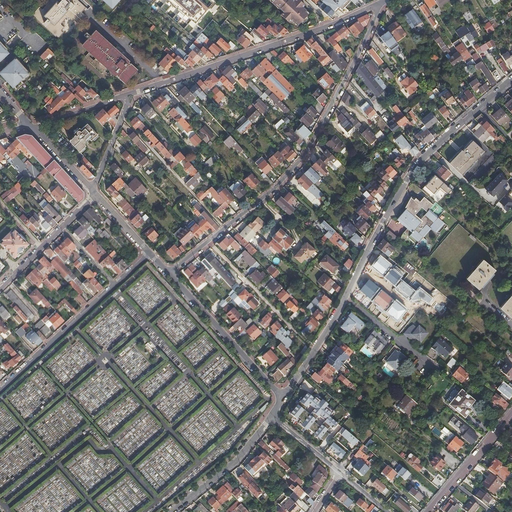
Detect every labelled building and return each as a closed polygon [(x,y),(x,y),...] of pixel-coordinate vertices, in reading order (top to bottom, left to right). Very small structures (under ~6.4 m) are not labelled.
[(40,7),(30,17),(34,20),(35,18),(56,36),(58,38),(63,33),(61,30),(64,27),(61,24),(67,17),(69,18),(69,17),(73,21),(74,20),(78,23),(86,16),(82,12),(86,8),(77,0),(51,0),(43,9),(40,7)] [(168,0),(195,23),(208,8),(198,0),(168,0)] [(305,11),(306,10),(302,7),(304,4),(299,0),(293,0),(294,0),(293,0),(268,0),(274,5),(275,5),(283,11),(280,15),(288,22),(290,20),(294,23),(295,22),(298,24),(299,23),(300,21),(302,23),(307,18),(305,16),(307,13),(305,11)] [(322,10),(330,17),(333,14),(334,12),(333,11),(320,0),(317,0),(320,3),(319,4),(322,6),(323,7),(324,8),(322,10)] [(320,0),(333,11),(336,8),(338,6),(339,7),(342,5),(347,1),(345,0),(320,0)] [(336,8),(333,11),(334,12),(335,13),(340,8),(341,9),(344,6),(344,7),(348,2),(349,0),(345,0),(347,1),(342,5),(339,7),(338,6),(336,8)] [(424,4),(420,7),(432,26),(436,23),(434,20),(435,19),(424,4)] [(404,15),(403,16),(411,28),(415,33),(419,29),(415,23),(418,21),(411,11),(408,13),(407,13),(404,15)] [(468,11),(463,15),(467,21),(473,17),(468,11)] [(358,20),(364,27),(365,27),(366,25),(369,18),(367,15),(364,16),(358,20)] [(265,21),(265,22),(267,23),(272,27),(275,30),(278,33),(282,36),(287,31),(280,24),(277,27),(276,26),(267,19),(265,21)] [(394,40),(395,41),(405,34),(395,21),(386,28),(391,35),(394,40)] [(489,21),(483,25),(488,33),(494,29),(489,21)] [(349,29),(355,36),(363,29),(357,22),(349,29)] [(260,24),(275,36),(278,33),(275,30),(272,27),(267,23),(265,26),(262,23),(260,24)] [(347,32),(343,28),(342,27),(336,32),(341,38),(347,33),(347,32)] [(467,29),(457,35),(460,38),(465,35),(470,32),(469,31),(467,29)] [(90,35),(87,32),(84,35),(88,39),(82,45),(97,57),(93,61),(104,71),(108,67),(118,76),(117,77),(124,83),(138,69),(130,63),(128,62),(129,61),(121,53),(120,54),(95,31),(88,38),(88,37),(90,35)] [(383,34),(380,37),(380,38),(386,46),(394,40),(391,35),(387,31),(383,34)] [(336,42),(341,38),(336,32),(327,39),(338,52),(341,49),(337,43),(336,42)] [(450,57),(453,55),(448,48),(437,32),(435,33),(436,34),(432,37),(437,43),(438,42),(439,45),(444,52),(446,51),(447,51),(449,54),(448,54),(450,57)] [(202,33),(196,40),(201,44),(207,37),(202,33)] [(242,35),(237,41),(245,48),(250,41),(242,35)] [(339,69),(327,54),(320,46),(318,44),(315,40),(312,37),(306,42),(312,48),(314,47),(319,52),(320,51),(322,54),(317,59),(319,61),(323,65),(328,61),(330,64),(336,71),(339,69)] [(221,38),(217,42),(226,51),(230,46),(232,48),(234,44),(230,40),(227,43),(221,38)] [(318,44),(320,46),(323,44),(317,38),(315,40),(318,44)] [(491,39),(485,43),(488,48),(494,44),(491,39)] [(206,55),(209,58),(212,55),(203,46),(201,44),(196,40),(193,44),(196,46),(200,50),(204,54),(206,55)] [(371,40),(369,45),(371,48),(375,53),(379,50),(371,40)] [(455,42),(452,43),(454,45),(458,52),(461,56),(463,59),(464,60),(465,60),(470,56),(462,44),(458,46),(455,42)] [(221,50),(213,43),(209,48),(216,54),(221,50)] [(193,50),(201,57),(202,56),(204,58),(206,55),(204,54),(200,50),(196,46),(193,44),(190,47),(193,50)] [(312,54),(304,45),(296,52),(304,61),(312,54)] [(53,53),(48,48),(44,53),(40,57),(43,60),(50,53),(52,55),(53,53)] [(379,65),(381,63),(382,62),(375,53),(371,48),(368,51),(371,55),(374,58),(379,65)] [(477,64),(481,61),(473,49),(469,52),(477,64)] [(9,54),(6,50),(2,54),(5,56),(0,60),(0,61),(0,62),(9,54)] [(195,62),(188,55),(182,50),(177,55),(185,62),(191,67),(195,62)] [(201,57),(193,50),(188,55),(195,62),(196,63),(201,57)] [(341,70),(348,64),(342,57),(339,59),(332,50),(327,54),(339,69),(341,70)] [(294,62),(284,51),(278,57),(284,63),(289,59),(291,61),(290,62),(292,65),(294,62)] [(177,55),(175,52),(173,54),(173,53),(170,56),(177,62),(181,66),(185,62),(177,55)] [(458,52),(453,55),(450,57),(448,59),(453,66),(457,63),(460,61),(463,59),(461,56),(458,52)] [(508,52),(502,55),(507,65),(511,61),(511,58),(511,56),(508,52)] [(168,54),(159,64),(160,65),(164,68),(167,72),(177,62),(170,56),(169,55),(168,54)] [(288,94),(294,88),(276,69),(275,69),(265,58),(259,63),(268,72),(270,74),(262,82),(268,88),(269,89),(273,93),(276,96),(280,101),(288,94)] [(496,58),(495,58),(497,61),(504,72),(506,76),(508,74),(505,71),(507,70),(500,58),(497,60),(496,58)] [(5,68),(4,69),(1,72),(6,78),(5,79),(16,91),(30,79),(27,76),(30,73),(17,59),(14,62),(13,61),(9,65),(6,69),(5,68)] [(379,70),(371,60),(365,65),(373,75),(379,70)] [(494,87),(497,84),(496,83),(481,61),(474,66),(477,70),(481,67),(483,70),(494,87)] [(374,79),(361,62),(357,68),(355,72),(376,97),(381,93),(382,94),(383,93),(384,95),(386,93),(380,86),(374,79)] [(259,63),(251,71),(262,82),(270,74),(268,72),(259,63)] [(237,73),(229,65),(225,69),(221,73),(223,75),(233,85),(236,82),(232,78),(237,73)] [(247,67),(240,74),(246,80),(252,73),(247,67)] [(384,76),(386,78),(388,76),(390,78),(394,76),(387,68),(384,70),(385,71),(387,74),(384,76)] [(402,81),(387,68),(394,76),(390,78),(388,80),(409,107),(420,99),(416,94),(414,91),(409,95),(399,83),(402,81)] [(218,79),(212,73),(203,82),(210,91),(212,89),(216,86),(217,87),(221,84),(220,83),(221,82),(218,79)] [(326,73),(318,80),(324,88),(333,81),(326,73)] [(233,85),(223,75),(218,79),(221,82),(222,83),(229,90),(234,86),(233,85)] [(376,77),(374,79),(380,86),(383,83),(376,75),(375,76),(376,77)] [(247,83),(241,77),(238,80),(244,86),(247,83)] [(405,79),(415,91),(416,90),(415,87),(418,85),(411,77),(408,79),(407,77),(405,79)] [(478,88),(482,86),(479,82),(476,78),(469,83),(474,91),(478,88)] [(414,91),(415,91),(405,79),(402,81),(399,83),(409,95),(414,91)] [(203,82),(201,80),(197,83),(207,94),(211,91),(210,91),(203,82)] [(362,95),(364,93),(352,81),(351,82),(362,95)] [(247,83),(253,90),(255,88),(256,87),(252,83),(251,83),(249,82),(247,83)] [(196,84),(189,90),(195,97),(197,94),(201,98),(206,94),(202,90),(196,84)] [(56,95),(60,91),(54,85),(50,89),(56,95)] [(75,89),(83,97),(84,96),(87,93),(83,89),(81,87),(79,85),(75,89)] [(61,98),(65,102),(67,104),(75,97),(66,89),(63,86),(61,88),(65,93),(61,98)] [(189,90),(185,86),(178,93),(188,103),(195,97),(189,90)] [(221,99),(225,95),(217,87),(216,86),(212,89),(221,99)] [(482,86),(478,88),(483,95),(486,93),(485,91),(482,86)] [(75,97),(82,103),(86,99),(83,97),(75,89),(73,87),(71,90),(67,87),(66,89),(75,97)] [(97,94),(90,88),(89,90),(85,87),(83,89),(87,93),(93,99),(97,94)] [(320,103),(326,97),(318,88),(311,94),(320,103)] [(447,106),(454,101),(445,89),(439,94),(436,90),(433,92),(434,94),(435,96),(437,98),(440,96),(447,106)] [(474,97),(471,92),(469,89),(464,92),(467,96),(468,98),(471,102),(472,102),(470,100),(474,97)] [(352,99),(345,91),(344,93),(351,100),(352,99)] [(462,98),(466,104),(467,105),(471,102),(468,98),(467,96),(464,92),(466,94),(467,96),(462,99),(462,98)] [(351,100),(344,93),(340,100),(345,105),(347,105),(351,100)] [(152,103),(160,111),(161,110),(163,109),(169,103),(166,100),(164,97),(161,94),(152,103)] [(174,108),(178,112),(183,108),(171,95),(166,100),(169,103),(172,106),(173,107),(174,108)] [(290,110),(280,101),(276,96),(273,100),(286,114),(290,110)] [(44,106),(51,114),(52,113),(53,112),(56,109),(58,111),(65,102),(61,98),(60,97),(58,99),(57,97),(53,101),(52,100),(45,106),(44,106)] [(420,99),(409,107),(411,110),(413,112),(423,103),(420,99)] [(265,109),(256,100),(253,104),(261,113),(265,109)] [(370,120),(377,114),(366,101),(360,107),(370,120)] [(193,102),(190,105),(196,111),(199,109),(193,102)] [(155,111),(147,103),(140,108),(149,117),(155,111)] [(251,105),(251,104),(246,109),(248,110),(252,114),(256,110),(251,105)] [(116,122),(117,119),(113,115),(118,109),(114,105),(107,112),(110,116),(111,117),(116,122)] [(311,118),(317,112),(311,105),(305,111),(306,112),(311,118)] [(397,115),(392,119),(395,123),(396,122),(404,116),(395,105),(392,107),(397,113),(397,115)] [(443,118),(450,123),(452,121),(450,118),(448,119),(447,118),(448,118),(448,116),(446,114),(448,112),(443,106),(438,110),(443,118)] [(174,108),(173,107),(168,112),(171,115),(172,114),(175,118),(179,114),(178,112),(174,108)] [(107,112),(103,108),(94,116),(101,124),(110,116),(107,112)] [(340,112),(336,108),(334,112),(337,116),(337,117),(340,121),(338,123),(347,132),(353,127),(351,124),(347,120),(340,112)] [(510,118),(501,108),(492,116),(500,125),(502,122),(505,120),(506,121),(510,118)] [(343,109),(340,112),(347,120),(351,124),(353,127),(356,129),(361,124),(356,119),(354,120),(343,109)] [(250,122),(260,113),(256,110),(252,114),(247,118),(250,122)] [(415,118),(410,111),(408,113),(415,122),(416,121),(414,118),(415,118)] [(437,120),(430,111),(419,120),(420,120),(424,126),(427,129),(437,120)] [(283,120),(284,121),(287,124),(295,116),(293,114),(291,112),(283,120)] [(312,124),(315,122),(311,118),(306,112),(299,120),(303,124),(306,127),(310,123),(312,124)] [(181,116),(179,114),(175,118),(174,118),(177,120),(185,128),(184,129),(187,132),(192,127),(190,126),(189,125),(189,124),(181,116)] [(484,119),(480,114),(475,119),(479,123),(482,126),(489,134),(497,142),(499,140),(491,131),(494,129),(487,121),(484,119)] [(141,121),(136,116),(130,122),(135,129),(139,125),(145,131),(148,129),(141,121)] [(407,119),(404,116),(396,122),(395,123),(398,126),(407,119)] [(251,122),(250,122),(247,118),(242,123),(239,125),(236,128),(240,132),(251,122)] [(275,125),(277,128),(280,125),(284,121),(283,120),(282,119),(275,125)] [(75,134),(69,140),(78,150),(79,151),(86,145),(84,144),(90,139),(91,140),(98,134),(87,123),(81,129),(80,127),(74,133),(75,134)] [(398,126),(395,123),(389,128),(392,132),(398,126)] [(479,123),(470,131),(473,133),(475,136),(482,142),(489,134),(482,126),(479,123)] [(302,139),(310,131),(306,127),(303,124),(294,132),(302,139)] [(202,132),(199,135),(206,142),(213,135),(204,126),(200,130),(202,132)] [(402,126),(400,128),(411,142),(413,141),(411,139),(412,138),(408,133),(407,133),(405,131),(402,126)] [(299,143),(303,140),(302,139),(294,132),(290,127),(284,132),(288,136),(290,138),(293,141),(294,139),(299,144),(299,143)] [(360,134),(367,141),(370,138),(372,141),(375,138),(365,128),(359,133),(360,134)] [(148,129),(145,131),(143,133),(147,137),(148,136),(153,142),(150,145),(152,147),(155,144),(159,141),(148,129)] [(427,129),(423,132),(429,140),(430,139),(433,137),(430,133),(427,129)] [(425,142),(420,135),(416,131),(413,133),(416,136),(415,137),(418,140),(415,143),(418,147),(425,142)] [(129,136),(142,151),(145,152),(147,150),(145,148),(138,140),(140,138),(134,132),(129,136)] [(192,132),(187,137),(193,144),(199,139),(192,132)] [(429,140),(423,132),(420,135),(425,142),(426,144),(427,143),(428,143),(427,142),(429,140)] [(32,135),(25,134),(16,137),(17,139),(29,152),(46,169),(47,171),(79,203),(83,198),(84,192),(57,162),(52,157),(50,155),(32,135)] [(227,145),(228,147),(231,145),(244,159),(246,158),(242,153),(244,151),(230,135),(223,141),(227,145)] [(344,146),(334,135),(326,143),(336,154),(336,153),(343,146),(344,146)] [(416,154),(419,151),(415,146),(412,148),(400,135),(397,138),(405,146),(407,149),(410,151),(414,156),(416,154)] [(483,152),(483,153),(484,152),(482,151),(487,147),(482,142),(475,136),(471,140),(470,141),(483,152)] [(12,144),(6,138),(1,139),(0,139),(0,152),(2,155),(11,165),(18,171),(22,168),(16,162),(18,160),(14,157),(20,152),(18,150),(12,144)] [(405,146),(397,138),(395,140),(395,143),(402,151),(404,149),(407,149),(405,146)] [(29,152),(17,139),(12,144),(18,150),(21,148),(27,154),(29,152)] [(169,159),(172,155),(162,144),(159,141),(155,144),(162,151),(169,159)] [(162,144),(172,155),(173,154),(167,147),(169,146),(165,141),(162,144)] [(319,149),(324,154),(331,162),(335,158),(318,141),(317,143),(316,145),(320,148),(319,149)] [(470,141),(464,147),(462,145),(458,149),(457,151),(458,152),(448,162),(462,175),(483,152),(470,141)] [(288,161),(296,153),(288,145),(280,152),(288,161)] [(343,146),(336,153),(338,155),(339,155),(345,149),(345,148),(343,146)] [(403,156),(397,150),(394,152),(397,156),(392,161),(398,167),(405,161),(402,157),(403,156)] [(134,159),(126,151),(122,155),(128,162),(132,158),(133,160),(134,159)] [(284,158),(277,151),(270,157),(269,156),(267,158),(269,159),(268,159),(275,167),(284,158)] [(134,159),(138,163),(141,167),(148,160),(150,163),(151,162),(142,152),(134,159)] [(183,158),(185,157),(181,153),(175,158),(177,160),(179,162),(183,158)] [(203,164),(208,169),(220,158),(216,153),(203,164)] [(331,162),(324,154),(320,157),(327,164),(328,163),(332,167),(333,166),(336,170),(337,169),(335,167),(331,162)] [(92,165),(84,157),(80,161),(83,164),(88,169),(92,165)] [(256,163),(258,165),(264,159),(262,157),(256,163)] [(335,158),(331,162),(335,167),(340,163),(335,158)] [(265,173),(272,167),(264,159),(258,165),(265,173)] [(323,168),(326,165),(323,162),(323,163),(319,159),(312,166),(321,176),(323,175),(327,171),(323,168)] [(170,166),(172,168),(179,162),(177,160),(170,166)] [(189,173),(192,176),(198,171),(197,170),(188,161),(184,164),(186,167),(185,168),(185,169),(189,173)] [(122,170),(115,163),(111,167),(120,177),(121,178),(122,177),(119,173),(122,170)] [(83,164),(79,167),(89,177),(94,176),(88,169),(83,164)] [(390,177),(391,178),(396,172),(390,165),(386,169),(384,171),(390,177)] [(451,173),(443,166),(437,173),(444,180),(451,173)] [(305,173),(314,183),(321,177),(317,174),(311,168),(305,173)] [(380,177),(385,183),(390,177),(384,171),(381,168),(376,173),(380,177)] [(192,176),(185,183),(189,186),(192,183),(194,185),(198,181),(196,179),(201,174),(198,171),(192,176)] [(251,174),(244,180),(249,185),(249,184),(253,188),(259,182),(251,174)] [(303,174),(297,181),(306,190),(313,193),(315,191),(320,197),(323,194),(303,174)] [(492,197),(507,181),(498,174),(484,190),(487,192),(486,194),(488,195),(489,194),(492,197)] [(448,187),(435,175),(425,186),(434,194),(438,189),(440,187),(448,194),(450,196),(454,192),(452,190),(454,188),(450,185),(448,187)] [(121,178),(120,177),(112,184),(118,190),(123,185),(127,189),(126,190),(132,197),(136,194),(128,185),(121,178)] [(382,188),(387,184),(385,183),(380,177),(375,182),(374,181),(370,185),(371,185),(366,190),(372,195),(376,191),(377,192),(378,193),(382,189),(382,188)] [(136,194),(139,197),(147,190),(135,178),(133,181),(132,181),(131,182),(128,185),(136,194)] [(44,189),(35,180),(30,184),(33,187),(35,186),(41,192),(44,189)] [(245,189),(247,188),(242,182),(240,184),(237,180),(234,183),(234,184),(233,185),(232,185),(229,187),(235,193),(234,194),(235,195),(236,194),(239,198),(247,191),(245,189)] [(122,196),(111,185),(107,189),(117,200),(131,215),(135,211),(122,196)] [(66,193),(58,186),(52,191),(50,192),(59,200),(66,193)] [(209,188),(204,193),(206,195),(210,191),(212,193),(211,194),(214,197),(212,199),(212,200),(218,207),(225,201),(218,194),(212,186),(209,188)] [(434,194),(425,186),(422,189),(431,197),(434,194)] [(507,211),(511,205),(511,186),(510,189),(511,190),(506,196),(505,195),(498,202),(502,206),(503,208),(507,211)] [(230,194),(231,193),(225,188),(223,190),(226,193),(224,194),(221,191),(218,194),(225,201),(228,203),(233,198),(230,194)] [(366,198),(375,208),(378,205),(375,202),(375,200),(365,190),(362,194),(366,198)] [(317,199),(320,197),(315,191),(313,193),(312,194),(317,199)] [(26,192),(23,194),(29,201),(32,198),(26,192)] [(49,201),(52,198),(46,192),(43,195),(49,201)] [(289,192),(283,198),(290,204),(295,198),(289,192)] [(327,198),(323,194),(320,197),(317,199),(322,204),(327,198)] [(283,198),(281,196),(275,202),(289,215),(295,209),(290,204),(283,198)] [(396,218),(407,229),(403,233),(402,235),(401,236),(401,237),(400,239),(411,249),(430,228),(435,233),(444,223),(428,209),(432,204),(423,196),(419,200),(414,196),(412,199),(410,196),(405,206),(406,207),(396,218)] [(370,211),(371,212),(373,210),(375,208),(366,198),(363,201),(367,206),(366,207),(370,211)] [(116,201),(130,216),(131,215),(117,200),(116,201)] [(229,205),(228,204),(228,203),(225,201),(218,207),(212,212),(216,216),(226,208),(229,205)] [(54,219),(57,222),(59,220),(62,217),(50,204),(48,203),(43,208),(47,212),(49,214),(52,217),(55,214),(57,216),(54,219)] [(218,228),(219,227),(215,222),(201,207),(200,208),(196,204),(194,206),(195,208),(202,216),(205,218),(211,225),(216,230),(218,228)] [(357,213),(360,216),(366,222),(369,218),(367,216),(371,212),(370,211),(366,207),(364,205),(357,213)] [(25,215),(36,228),(40,224),(32,216),(31,218),(27,214),(21,207),(19,209),(25,215)] [(127,219),(129,222),(131,220),(142,210),(139,207),(135,211),(131,215),(130,216),(127,219)] [(82,216),(83,217),(86,220),(88,219),(90,221),(93,218),(98,224),(101,220),(90,208),(87,211),(82,216)] [(202,216),(195,208),(193,210),(200,218),(202,216)] [(132,222),(134,224),(141,217),(139,215),(143,211),(142,210),(131,220),(132,222)] [(54,225),(57,222),(54,219),(52,217),(49,214),(46,217),(40,211),(39,213),(46,221),(51,226),(52,227),(54,225)] [(144,220),(148,216),(145,213),(141,217),(134,224),(137,227),(144,221),(144,220)] [(32,231),(36,228),(25,215),(21,219),(32,231)] [(251,222),(247,226),(255,232),(255,233),(258,230),(259,230),(265,223),(258,216),(252,223),(251,222)] [(357,219),(359,221),(355,225),(362,232),(369,225),(366,222),(360,216),(357,219)] [(83,217),(78,221),(82,225),(86,230),(89,227),(91,225),(86,220),(83,217)] [(213,233),(216,230),(211,225),(205,218),(198,225),(203,231),(205,229),(206,231),(208,228),(213,233)] [(324,235),(329,239),(335,232),(336,231),(324,220),(320,225),(327,231),(324,235)] [(46,230),(51,226),(46,221),(42,225),(46,230)] [(356,230),(349,222),(343,229),(345,231),(343,233),(346,236),(348,234),(352,238),(351,239),(354,242),(356,244),(359,241),(358,240),(360,238),(354,232),(356,230)] [(511,223),(510,222),(501,234),(506,237),(511,228),(511,223)] [(203,231),(198,225),(196,223),(189,229),(193,234),(197,237),(203,231)] [(489,250),(458,223),(427,259),(457,286),(489,250)] [(74,232),(72,234),(79,241),(88,232),(86,230),(82,225),(77,230),(77,229),(76,229),(74,231),(74,232)] [(193,234),(189,229),(185,225),(182,228),(181,227),(174,233),(175,235),(183,243),(183,244),(193,234)] [(240,234),(248,242),(255,233),(255,232),(247,226),(240,234)] [(26,240),(20,233),(14,227),(0,240),(0,242),(15,257),(17,255),(27,245),(29,243),(26,240)] [(151,227),(145,233),(152,240),(158,234),(151,227)] [(94,229),(93,230),(92,231),(102,242),(104,240),(99,235),(96,231),(94,229)] [(268,245),(270,246),(283,258),(285,256),(279,251),(282,247),(286,250),(293,241),(289,237),(290,235),(286,231),(285,233),(280,229),(272,238),(273,239),(268,245)] [(398,238),(388,229),(385,233),(395,241),(398,238)] [(342,238),(336,231),(335,232),(329,239),(336,245),(337,244),(340,247),(341,247),(344,249),(348,245),(341,238),(342,238)] [(232,238),(240,245),(244,250),(250,255),(255,249),(252,246),(248,242),(240,234),(238,232),(232,238)] [(228,233),(224,236),(225,238),(218,244),(224,250),(230,244),(236,249),(240,245),(232,238),(228,233)] [(51,246),(53,249),(64,239),(62,237),(51,246)] [(426,247),(428,249),(430,246),(426,243),(428,241),(423,237),(415,247),(422,252),(426,247)] [(72,251),(76,247),(67,238),(62,243),(69,250),(72,253),(74,256),(76,255),(72,251)] [(94,239),(85,248),(87,251),(96,260),(99,264),(108,256),(109,255),(94,239)] [(268,245),(262,239),(258,244),(264,250),(267,247),(268,248),(270,246),(268,245)] [(383,239),(377,247),(387,255),(389,253),(386,251),(387,249),(391,252),(394,248),(383,239)] [(316,250),(307,242),(294,257),(301,263),(305,259),(306,260),(309,256),(310,257),(316,250)] [(64,254),(67,258),(72,253),(69,250),(62,243),(58,247),(64,254)] [(173,258),(181,251),(174,244),(167,251),(173,258)] [(27,245),(17,255),(18,256),(28,247),(27,245)] [(79,286),(82,283),(49,247),(45,250),(51,257),(50,258),(53,261),(50,263),(52,265),(64,278),(67,274),(70,277),(73,280),(79,286)] [(60,258),(64,261),(68,258),(67,258),(64,254),(58,247),(54,251),(60,258)] [(241,253),(235,259),(237,261),(241,258),(243,259),(250,266),(246,271),(249,274),(259,264),(250,255),(244,250),(241,253)] [(210,254),(204,259),(208,263),(212,268),(218,274),(221,277),(222,278),(230,287),(235,282),(210,254)] [(338,266),(327,255),(319,263),(322,266),(327,269),(328,268),(333,272),(338,266)] [(52,265),(50,263),(44,256),(39,261),(48,271),(49,270),(48,269),(52,265)] [(108,256),(99,264),(103,268),(108,262),(111,265),(114,263),(110,258),(108,256)] [(124,269),(128,266),(119,256),(117,258),(121,263),(120,264),(117,262),(115,264),(122,271),(124,269)] [(83,274),(87,270),(79,262),(81,261),(78,258),(77,259),(75,261),(73,263),(83,274)] [(208,263),(204,259),(201,262),(205,266),(203,268),(204,269),(208,273),(212,268),(208,263)] [(348,259),(343,265),(350,271),(353,263),(348,259)] [(495,270),(483,260),(467,279),(478,289),(495,270)] [(36,268),(43,275),(47,271),(40,264),(36,268)] [(119,274),(122,271),(115,264),(112,267),(119,274)] [(198,272),(192,265),(188,269),(187,268),(185,269),(184,270),(185,271),(184,272),(194,283),(197,286),(204,278),(198,272)] [(405,265),(403,268),(412,276),(415,271),(413,269),(411,270),(405,265)] [(280,272),(274,267),(273,268),(271,266),(267,270),(275,277),(280,272)] [(400,272),(392,266),(390,269),(387,272),(395,278),(400,272)] [(204,269),(203,268),(200,270),(198,272),(204,278),(209,274),(208,273),(204,269)] [(26,278),(33,285),(42,276),(35,269),(26,278)] [(267,272),(264,269),(260,274),(255,270),(249,276),(256,284),(267,272)] [(83,275),(87,279),(89,281),(93,278),(94,277),(95,276),(89,270),(83,275)] [(341,288),(325,274),(318,281),(328,291),(332,287),(338,292),(339,291),(341,288)] [(51,283),(54,287),(59,283),(54,277),(49,282),(51,283)] [(97,290),(98,291),(102,287),(94,279),(93,278),(89,281),(90,282),(97,290)] [(276,281),(274,278),(271,281),(270,282),(267,286),(274,293),(276,295),(282,289),(283,289),(284,288),(278,283),(276,281)] [(82,283),(86,287),(87,285),(94,293),(97,290),(90,282),(89,281),(87,279),(82,283)] [(261,285),(264,288),(265,287),(267,286),(270,282),(267,279),(261,285)] [(79,294),(80,295),(83,291),(82,290),(79,286),(73,280),(69,283),(71,285),(79,294)] [(199,291),(209,283),(206,280),(196,288),(199,291)] [(267,286),(265,287),(272,295),(274,293),(267,286)] [(440,305),(446,297),(433,286),(430,290),(426,294),(440,305)] [(48,307),(51,305),(37,289),(30,296),(37,304),(42,300),(48,307)] [(276,295),(283,302),(289,297),(290,296),(291,295),(294,292),(291,290),(287,293),(283,289),(282,289),(276,295)] [(28,318),(30,321),(35,317),(11,290),(6,294),(14,303),(16,306),(28,318)] [(238,297),(233,301),(236,304),(238,305),(240,303),(242,301),(244,299),(249,295),(244,290),(240,295),(238,297)] [(397,329),(400,332),(402,330),(407,324),(368,292),(359,303),(375,316),(377,313),(397,329)] [(234,293),(230,297),(231,298),(232,299),(233,301),(238,297),(234,293)] [(250,293),(249,295),(244,299),(247,303),(253,310),(258,304),(256,302),(257,301),(250,293)] [(82,307),(87,303),(80,295),(79,294),(76,297),(82,303),(80,305),(82,307)] [(290,296),(289,297),(292,300),(290,302),(290,301),(286,305),(293,312),(298,307),(297,306),(300,304),(291,295),(290,296)] [(328,304),(331,301),(324,295),(321,298),(322,299),(316,306),(323,313),(329,306),(328,304)] [(511,318),(511,295),(501,309),(511,318)] [(75,314),(78,311),(66,300),(64,302),(75,314)] [(0,314),(4,319),(10,314),(9,313),(0,302),(0,314)] [(24,319),(25,321),(28,318),(16,306),(14,303),(11,305),(13,308),(24,319)] [(318,309),(312,303),(306,309),(318,319),(319,318),(320,319),(324,315),(318,309)] [(282,304),(277,309),(279,312),(285,306),(282,304)] [(228,305),(223,309),(227,313),(228,315),(227,316),(235,324),(240,319),(237,315),(238,314),(235,310),(233,308),(231,310),(230,308),(231,308),(228,305)] [(429,317),(432,314),(425,309),(423,312),(429,317)] [(46,325),(49,328),(53,324),(56,328),(60,325),(64,321),(55,311),(52,314),(48,318),(46,316),(43,319),(42,320),(46,325)] [(299,314),(295,311),(290,316),(294,320),(299,314)] [(260,324),(264,329),(268,324),(271,321),(269,318),(271,316),(268,313),(258,323),(260,324)] [(375,316),(394,332),(397,329),(377,313),(375,316)] [(15,317),(20,323),(24,319),(18,314),(15,317)] [(356,329),(362,333),(366,327),(353,316),(348,322),(349,323),(348,325),(347,324),(343,331),(350,336),(356,329)] [(247,321),(244,323),(247,326),(252,321),(249,318),(247,321)] [(318,324),(312,318),(305,325),(306,326),(301,332),(304,335),(309,330),(311,332),(318,324)] [(235,324),(229,330),(231,332),(235,328),(236,328),(239,325),(244,330),(247,326),(244,323),(240,319),(235,324)] [(0,334),(2,332),(4,334),(9,330),(3,323),(0,320),(0,334)] [(39,331),(43,328),(46,325),(42,320),(41,320),(35,326),(39,331)] [(21,326),(25,330),(30,326),(26,322),(21,326)] [(274,335),(277,333),(276,332),(281,328),(276,322),(271,327),(272,329),(270,331),(272,333),(274,335)] [(251,327),(246,331),(254,340),(260,333),(252,324),(250,326),(251,327)] [(418,329),(413,325),(410,329),(409,328),(404,334),(410,338),(411,336),(420,343),(428,333),(419,327),(418,329)] [(15,331),(19,336),(25,330),(21,326),(15,331)] [(287,336),(290,333),(287,331),(286,332),(281,328),(277,333),(274,335),(274,336),(280,343),(284,339),(287,336)] [(355,341),(362,333),(356,329),(350,336),(355,341)] [(37,343),(38,345),(40,343),(43,341),(41,338),(36,333),(34,331),(27,338),(31,343),(31,342),(31,343),(32,344),(33,344),(34,344),(35,344),(37,343)] [(47,339),(44,336),(39,331),(36,333),(41,338),(44,342),(47,339)] [(375,331),(366,342),(371,347),(373,345),(376,347),(375,349),(380,353),(390,341),(384,336),(383,338),(375,331)] [(293,365),(294,366),(296,363),(288,354),(285,350),(285,349),(285,348),(292,342),(287,336),(284,339),(280,343),(278,345),(277,347),(285,357),(287,359),(293,365)] [(438,353),(440,354),(445,358),(449,354),(450,355),(454,350),(440,339),(431,348),(434,350),(437,353),(438,353)] [(17,353),(15,351),(7,342),(5,344),(4,346),(6,348),(12,357),(9,360),(8,359),(3,363),(5,366),(6,365),(8,368),(19,359),(24,355),(20,350),(17,353)] [(342,344),(338,349),(339,349),(346,355),(348,353),(350,351),(342,344)] [(335,352),(332,355),(343,365),(349,358),(346,355),(339,349),(336,353),(335,352)] [(278,359),(270,350),(263,357),(270,366),(278,359)] [(399,354),(396,351),(386,363),(396,372),(401,366),(399,365),(402,361),(404,362),(407,358),(400,352),(399,354)] [(343,365),(332,355),(329,359),(330,360),(327,363),(335,370),(337,372),(343,365)] [(293,365),(287,359),(282,364),(283,365),(278,370),(275,373),(280,379),(284,376),(288,372),(286,371),(293,365)] [(324,367),(322,370),(327,374),(330,377),(335,370),(327,363),(324,367)] [(510,378),(511,376),(511,368),(507,364),(501,371),(510,378)] [(453,376),(461,383),(467,376),(468,375),(459,368),(453,376)] [(327,374),(322,370),(317,375),(314,373),(311,376),(319,383),(322,379),(329,384),(333,379),(330,377),(327,374)] [(280,379),(275,373),(272,376),(275,379),(277,382),(280,379)] [(350,388),(353,385),(340,375),(337,379),(347,387),(348,386),(350,388)] [(511,385),(510,384),(508,387),(504,384),(498,391),(502,394),(499,397),(506,402),(508,399),(509,399),(511,395),(511,385)] [(446,402),(464,417),(470,410),(468,408),(474,401),(458,387),(455,391),(454,390),(453,391),(451,393),(450,395),(451,396),(446,402)] [(506,407),(509,404),(506,402),(499,397),(494,392),(491,396),(493,397),(492,398),(489,396),(487,398),(493,403),(495,404),(497,402),(502,407),(503,406),(506,408),(506,407)] [(319,397),(313,398),(307,393),(302,400),(303,401),(298,408),(296,407),(290,414),(296,419),(298,417),(301,419),(299,421),(323,441),(330,432),(328,430),(330,427),(333,429),(337,424),(329,417),(333,412),(321,401),(322,400),(319,397)] [(417,404),(411,399),(406,395),(400,403),(402,404),(399,408),(408,415),(417,404)] [(497,411),(500,408),(495,404),(493,403),(491,406),(497,411)] [(259,410),(263,413),(269,406),(267,404),(266,405),(264,404),(259,410)] [(385,415),(381,419),(386,423),(390,418),(385,415)] [(471,445),(478,437),(454,417),(450,422),(465,434),(462,437),(471,445)] [(345,430),(341,435),(349,442),(350,440),(355,444),(358,441),(345,430)] [(464,443),(456,437),(452,441),(450,439),(449,438),(446,443),(449,445),(454,450),(457,452),(464,443)] [(285,443),(278,438),(275,441),(274,439),(270,444),(271,445),(270,446),(277,452),(275,454),(279,458),(285,452),(281,448),(285,443)] [(371,444),(372,441),(370,439),(364,446),(365,446),(367,448),(371,444)] [(270,449),(260,440),(259,442),(258,443),(267,452),(270,449)] [(331,441),(327,446),(343,459),(344,455),(346,453),(331,441)] [(451,453),(454,450),(449,445),(446,449),(451,453)] [(271,460),(263,452),(261,455),(258,457),(264,463),(266,465),(271,460)] [(360,461),(364,465),(366,466),(369,462),(366,459),(367,458),(361,452),(360,453),(358,452),(356,454),(354,456),(356,458),(360,461)] [(279,458),(275,454),(273,456),(287,470),(289,467),(279,458)] [(407,462),(415,469),(418,465),(416,463),(419,461),(411,454),(409,454),(407,456),(408,458),(410,460),(407,462)] [(255,472),(264,463),(258,457),(257,456),(254,459),(253,458),(250,461),(251,462),(248,465),(255,472)] [(440,471),(445,464),(436,456),(431,463),(440,471)] [(347,469),(355,476),(360,470),(364,465),(360,461),(356,458),(347,469)] [(491,465),(488,469),(491,472),(492,473),(503,481),(506,478),(505,478),(506,478),(506,477),(507,477),(507,476),(508,476),(508,475),(509,475),(509,474),(509,473),(510,473),(510,472),(510,471),(507,470),(508,468),(496,459),(493,462),(493,464),(492,466),(491,465)] [(256,474),(255,472),(248,465),(247,464),(244,467),(252,475),(253,477),(256,474)] [(390,480),(396,473),(395,472),(388,466),(382,473),(390,480)] [(319,473),(326,478),(327,476),(327,473),(318,467),(316,470),(319,473)] [(405,481),(411,474),(403,467),(400,470),(397,474),(400,477),(405,481)] [(258,483),(246,470),(242,473),(241,473),(238,476),(239,477),(238,477),(248,488),(249,488),(249,489),(257,497),(262,492),(257,487),(255,485),(258,483)] [(313,490),(316,493),(326,478),(319,473),(316,470),(313,475),(316,478),(315,479),(314,478),(312,481),(315,483),(313,485),(315,487),(313,490)] [(503,481),(492,473),(482,485),(494,494),(503,481)] [(290,478),(294,482),(299,487),(300,486),(299,485),(302,483),(299,480),(298,482),(295,479),(296,477),(293,474),(290,478)] [(365,481),(385,497),(390,490),(370,474),(365,481)] [(285,483),(289,487),(294,482),(290,478),(287,475),(285,477),(288,480),(285,483)] [(224,478),(220,481),(224,486),(225,485),(233,493),(232,494),(237,499),(240,496),(242,495),(244,494),(239,488),(236,491),(224,478)] [(289,487),(300,498),(302,495),(305,492),(302,490),(299,487),(294,482),(289,487)] [(221,491),(217,494),(218,495),(224,502),(231,495),(223,487),(219,490),(221,491)] [(310,498),(316,493),(313,490),(310,487),(307,490),(305,493),(308,495),(310,498)] [(419,502),(423,496),(413,488),(408,493),(419,502)] [(481,489),(474,496),(486,505),(492,498),(481,489)] [(351,500),(340,491),(335,497),(342,503),(343,502),(347,505),(351,500)] [(303,501),(308,495),(305,493),(305,492),(302,495),(300,498),(303,501)] [(218,495),(214,498),(221,505),(224,502),(218,495)] [(281,507),(290,499),(287,496),(278,504),(281,507)] [(210,500),(208,502),(216,510),(221,505),(214,498),(213,497),(210,500)] [(295,511),(299,507),(290,499),(281,507),(282,508),(285,511),(291,511),(294,510),(295,511)] [(356,504),(363,510),(367,506),(360,499),(356,504)] [(466,511),(472,511),(478,505),(470,499),(463,509),(466,511)] [(451,500),(442,511),(443,511),(454,511),(459,506),(451,500)] [(227,511),(231,511),(233,511),(235,509),(238,507),(241,504),(240,503),(238,501),(230,508),(227,511)] [(299,507),(304,511),(308,511),(310,509),(303,501),(299,507)] [(325,510),(327,511),(336,511),(339,510),(331,503),(325,510)]
